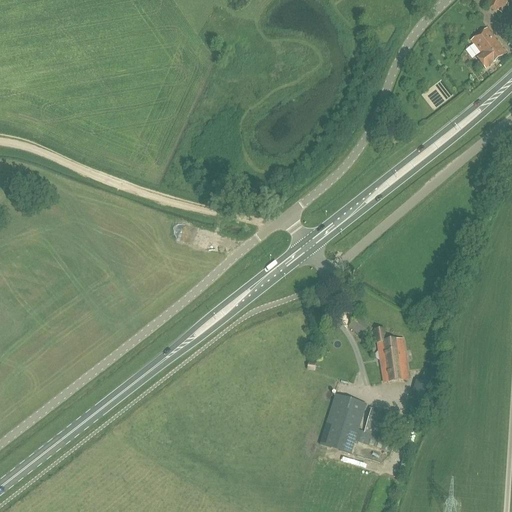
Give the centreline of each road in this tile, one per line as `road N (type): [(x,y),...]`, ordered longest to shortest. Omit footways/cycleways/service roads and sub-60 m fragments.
road 1 (primary): [(0,492),(307,246)]
road 2 (unclassified): [(0,444),(284,218)]
road 3 (track): [(272,227),(137,196),(0,143)]
road 4 (unclassified): [(284,218),(361,145),(401,54),(445,0)]
road 5 (unclassified): [(307,246),(328,273),(511,118)]
road 6 (primary): [(307,246),(511,81)]
